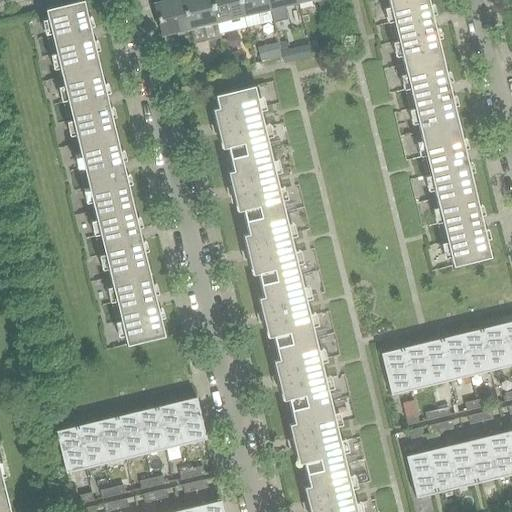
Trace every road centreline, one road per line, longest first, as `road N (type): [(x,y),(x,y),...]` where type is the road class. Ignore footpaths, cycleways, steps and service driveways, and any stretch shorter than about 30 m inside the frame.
road 1 (residential): [(251,511),(132,0)]
road 2 (residential): [(511,161),(472,0)]
